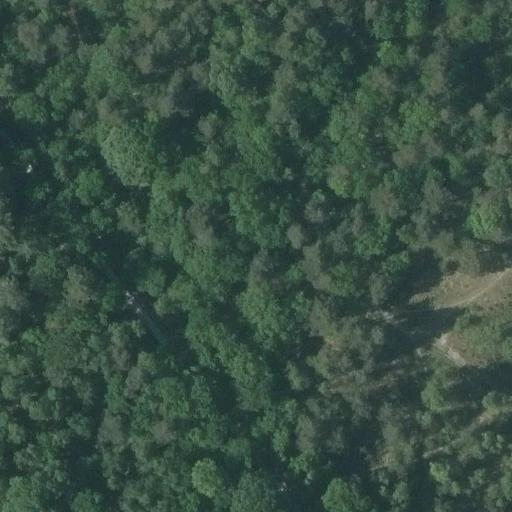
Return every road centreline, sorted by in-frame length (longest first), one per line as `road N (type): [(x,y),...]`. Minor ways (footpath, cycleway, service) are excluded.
road 1 (track): [(0,95),(142,297)]
road 2 (track): [(163,327),(304,511)]
road 3 (track): [(0,351),(142,297)]
